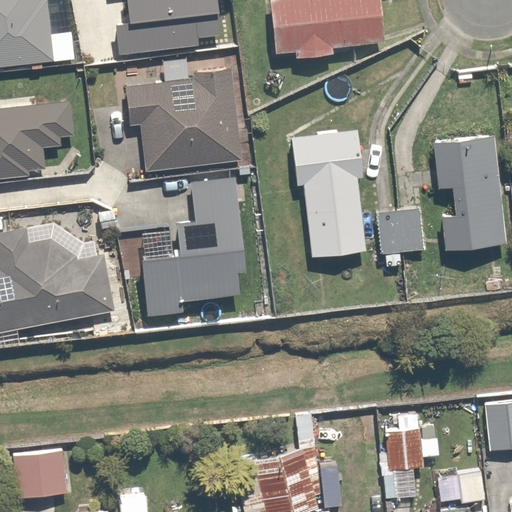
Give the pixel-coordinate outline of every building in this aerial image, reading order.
[(0,0),(0,67),(48,63),(43,5),(60,3),(59,0),(0,0)] [(106,26),(108,58),(195,52),(194,36),(218,34),(215,0),(123,0),(125,25),(106,26)] [(368,49),(362,0),(320,0),(257,7),(262,58),(278,56),(279,66),(318,62),(317,55),(368,49)] [(133,128),(137,173),(230,166),(223,71),(160,76),(161,88),(130,90),(130,88),(110,89),(114,130),(133,128)] [(66,104),(0,110),(0,181),(29,179),(28,173),(44,171),(42,151),(60,149),(59,140),(70,138),(66,104)] [(347,189),(340,142),(275,151),(282,198),(286,198),(295,271),(350,264),(340,190),(347,189)] [(494,256),(480,147),(421,154),(427,198),(438,197),(442,227),(428,229),(433,264),(494,256)] [(241,291),(230,181),(183,185),(187,225),(172,226),(176,259),(128,263),(132,315),(179,311),(178,297),(241,291)] [(0,340),(116,320),(100,227),(0,244),(0,340)] [(410,228),(364,227),(364,258),(409,259),(410,228)] [(510,415),(463,414),(462,457),(509,459),(510,415)] [(403,443),(375,444),(376,478),(404,477),(403,443)] [(56,460),(7,462),(9,504),(57,503),(56,460)] [(342,463),(319,463),(321,505),(343,504),(342,463)] [(221,472),(223,511),(302,511),(300,465),(221,472)] [(137,511),(137,500),(108,501),(108,511),(137,511)]
